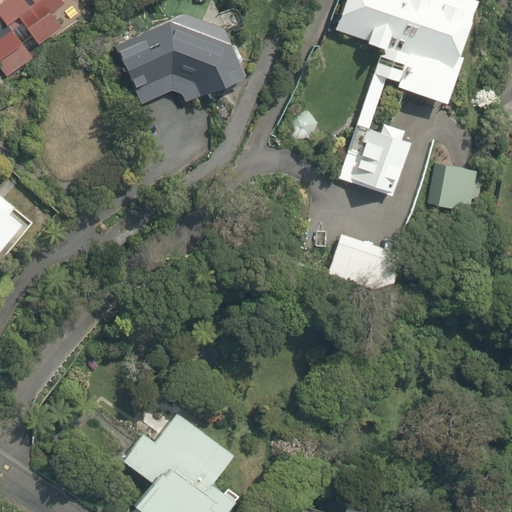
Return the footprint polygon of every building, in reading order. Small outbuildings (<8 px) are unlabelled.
[(0,0),(0,19),(9,31),(19,24),(37,49),(61,31),(52,18),(71,5),(67,0),(0,0)] [(344,0),(333,34),(380,50),(337,175),(394,195),(412,142),(402,139),(405,128),(374,118),(386,82),(444,101),(477,0),(344,0)] [(226,13),(118,41),(135,106),(181,94),(183,102),(245,86),(226,13)] [(475,170),(444,163),(435,205),(466,212),(475,170)] [(0,254),(27,226),(10,211),(15,205),(5,195),(17,182),(0,165),(0,254)] [(393,251),(340,233),(329,265),(382,283),(393,251)] [(250,469),(159,401),(119,455),(152,481),(129,511),(229,511),(244,493),(237,487),(250,469)]
